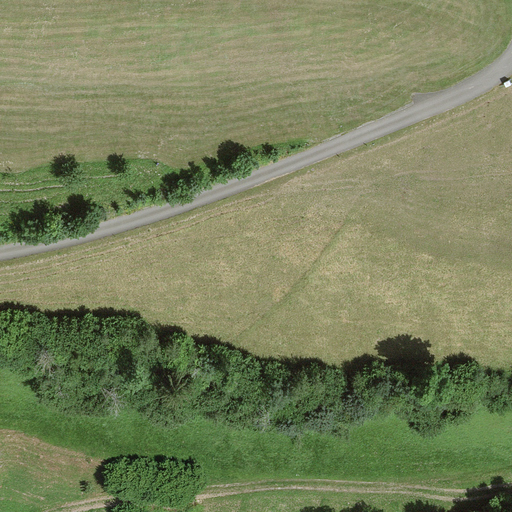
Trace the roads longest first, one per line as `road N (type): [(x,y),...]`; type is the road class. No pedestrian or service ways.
road 1 (track): [(0,253),(185,205),(460,94),(511,59)]
road 2 (track): [(511,468),(456,481),(284,483),(52,511)]
